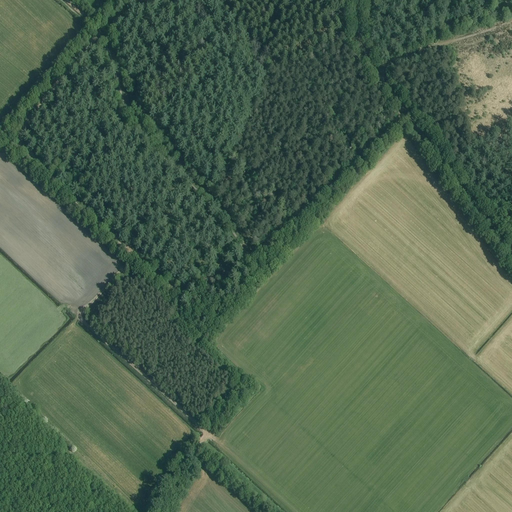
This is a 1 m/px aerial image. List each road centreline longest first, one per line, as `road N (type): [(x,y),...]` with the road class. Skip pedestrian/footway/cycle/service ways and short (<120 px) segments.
road 1 (track): [(177,288),(17,141),(18,129),(102,33)]
road 2 (track): [(177,288),(246,251),(404,113)]
road 3 (track): [(152,511),(235,384),(233,369),(179,317),(177,288)]
road 4 (track): [(102,33),(129,119),(218,206),(246,251)]
road 5 (track): [(216,440),(79,318),(67,331)]
road 6 (track): [(511,257),(404,113)]
road 7 (track): [(375,74),(511,22)]
